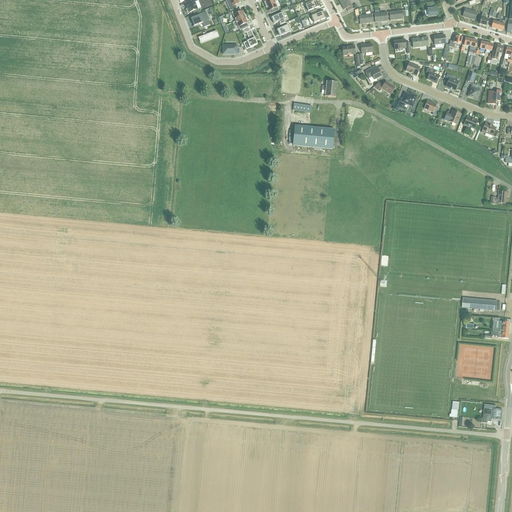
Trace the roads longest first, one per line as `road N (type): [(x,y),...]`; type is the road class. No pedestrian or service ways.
road 1 (unclassified): [(506,436),(0,393)]
road 2 (unclassified): [(511,187),(357,103),(338,102)]
road 3 (residential): [(511,117),(399,78),(386,65),(381,33)]
road 4 (residential): [(272,48),(219,63),(192,47),(174,0)]
